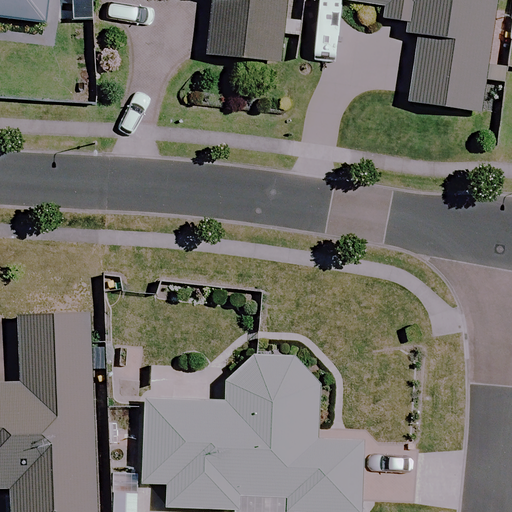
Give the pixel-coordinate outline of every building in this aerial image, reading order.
[(43,0),(0,0),(0,23),(42,26),(43,0)] [(202,0),(198,57),(274,63),(279,0),(202,0)] [(320,0),(345,3),(343,16),(341,29),(373,34),(375,20),(400,24),(398,38),(409,39),(400,103),(473,113),(489,0),(320,0)] [(86,511),(85,328),(9,328),(10,383),(0,382),(0,492),(3,492),(3,511),(86,511)] [(288,511),(320,511),(352,511),(355,443),(315,442),(317,389),(291,359),(251,357),(222,384),(221,402),(144,399),(141,483),(161,484),(160,506),(241,508),(242,499),(289,500),(288,511)]
